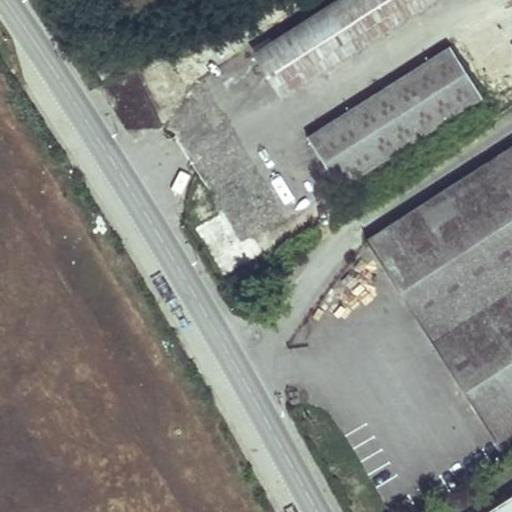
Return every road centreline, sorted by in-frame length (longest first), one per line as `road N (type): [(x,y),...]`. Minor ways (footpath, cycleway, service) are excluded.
road 1 (tertiary): [(319,511),(7,0)]
road 2 (unknown): [(468,0),(325,86),(125,185)]
